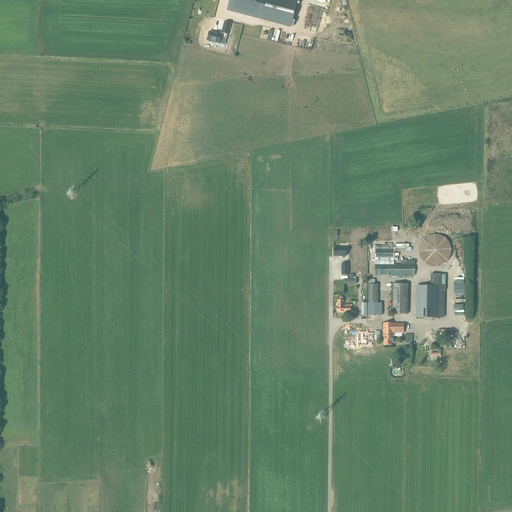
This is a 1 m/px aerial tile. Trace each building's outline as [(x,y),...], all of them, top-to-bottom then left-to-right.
[(298,1),(295,0),(229,0),(227,11),(291,28),(298,1)] [(209,32),(207,41),(219,44),(221,38),(223,38),(224,33),(227,34),(230,24),(224,22),(221,33),(222,33),(221,35),(209,32)] [(435,266),(438,266),(441,265),(444,263),(446,262),(448,259),(449,257),(450,254),(451,251),(451,248),(450,245),(449,242),(447,240),(445,238),(442,236),(439,235),(436,235),(433,235),(430,235),(428,236),(425,238),(423,240),(421,243),(420,245),(419,248),(419,251),(420,254),(421,257),(422,260),(424,262),(427,264),(429,265),(432,266),(435,266)] [(346,248),(334,248),(334,256),(346,256),(346,248)] [(375,261),(393,261),(393,248),(375,248),(375,261)] [(376,275),(415,275),(415,265),(376,265),(376,275)] [(431,287),(417,288),(416,317),(437,318),(444,317),(443,276),(438,276),(431,276),(431,287)] [(377,284),(368,284),(368,316),(381,316),(381,302),(377,302),(377,284)] [(393,286),(392,314),(407,314),(407,287),(408,285),(393,284),(393,286)] [(383,323),(383,332),(383,340),(383,345),(392,345),(392,342),(393,342),(393,333),(404,333),(403,323),(393,323),(383,323)] [(366,333),(358,333),(358,346),(366,346),(366,343),(372,343),(372,335),(368,335),(368,336),(366,336),(366,335),(366,333)]
